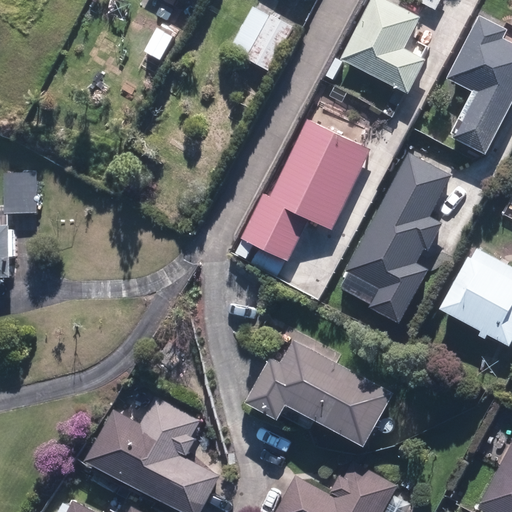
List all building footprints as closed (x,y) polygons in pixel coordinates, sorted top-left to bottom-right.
[(382,0),(373,0),(342,61),(408,95),(426,61),(404,49),(419,19),(382,0)] [(415,0),(435,10),(440,0),(415,0)] [(270,16),(253,8),(231,49),(248,58),(270,16)] [(247,59),(269,72),(294,28),(272,16),(247,59)] [(486,153),(511,102),(511,43),(503,39),(507,32),(479,18),(448,78),(479,94),(456,138),(486,153)] [(272,198),(263,194),(242,239),(290,262),(310,221),(332,231),(370,151),(308,122),(272,198)] [(450,176),(409,154),(347,270),(381,288),(370,308),(399,323),(428,269),(416,263),(425,246),(429,248),(441,224),(428,217),(450,176)] [(41,172),(7,171),(6,217),(39,218),(41,172)] [(9,226),(0,226),(0,278),(11,278),(9,226)] [(469,258),(441,310),(508,346),(511,338),(511,268),(477,250),(472,260),(469,258)] [(293,341),(280,364),(271,359),(247,403),(279,420),(287,404),(365,446),(393,394),(293,341)] [(114,411),(87,460),(183,511),(199,511),(219,475),(181,455),(199,422),(157,400),(142,427),(114,411)] [(511,511),(511,448),(481,510),(485,511),(511,511)] [(297,475),(276,511),(383,511),(397,488),(354,465),(337,497),(297,475)] [(92,511),(74,502),(68,511),(139,511),(131,507),(128,511),(92,511)]
